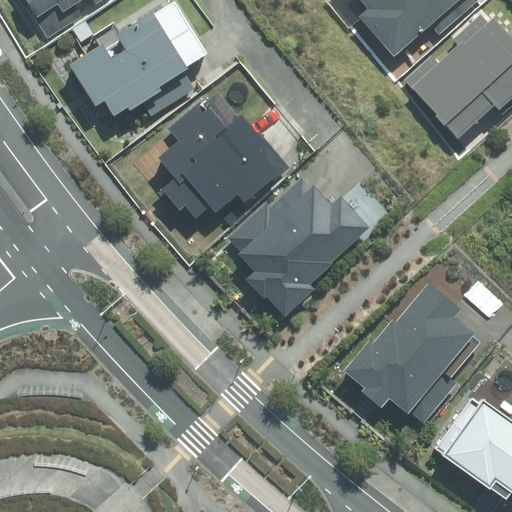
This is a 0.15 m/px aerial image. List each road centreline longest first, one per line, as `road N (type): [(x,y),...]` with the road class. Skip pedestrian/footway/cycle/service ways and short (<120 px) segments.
road 1 (tertiary): [(75,224),(148,311),(372,511)]
road 2 (tertiary): [(280,511),(195,437),(36,258)]
road 3 (residential): [(383,211),(214,0)]
road 4 (tertiary): [(0,120),(75,224)]
